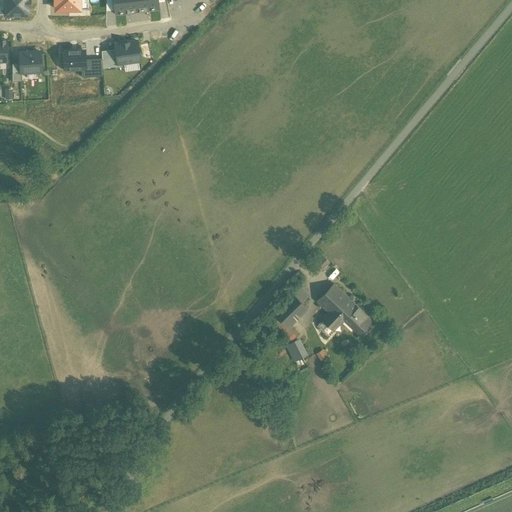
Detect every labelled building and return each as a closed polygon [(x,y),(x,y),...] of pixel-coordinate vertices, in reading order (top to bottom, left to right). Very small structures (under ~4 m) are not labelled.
[(0,5),(0,14),(28,14),(28,6),(30,6),(29,0),(4,0),(5,6),(0,5)] [(82,11),(81,0),(53,0),(54,11),(82,11)] [(112,0),(115,14),(137,12),(135,0),(112,0)] [(135,0),(137,12),(160,9),(158,0),(135,0)] [(138,61),(140,61),(137,41),(115,44),(116,49),(118,64),(119,64),(124,63),(138,61)] [(86,49),(62,50),(63,71),(81,70),(82,78),(87,77),(86,59),(86,49)] [(116,49),(102,51),(102,58),(102,69),(119,66),(119,64),(118,64),(116,49)] [(42,71),(40,52),(19,53),(20,63),(20,72),(42,71)] [(86,59),(87,77),(103,77),(102,69),(102,58),(86,59)] [(138,61),(124,63),(125,71),(139,69),(138,61)] [(20,63),(12,64),(12,82),(22,81),(21,72),(20,72),(20,63)] [(329,262),(320,253),(307,265),(315,274),(329,262)] [(372,320),(334,284),(317,301),(328,312),(321,319),(333,331),(344,319),(347,322),(359,333),(372,320)] [(299,286),(292,294),(301,302),(309,295),(299,286)] [(301,302),(292,294),(273,314),(288,328),(290,326),(307,308),(301,302)] [(288,328),(273,314),(268,319),(290,341),(297,333),(290,326),(288,328)] [(300,339),(295,342),(302,356),(307,354),(300,339)] [(294,360),(302,356),(295,342),(287,346),(294,360)] [(317,352),(322,360),(328,356),(324,349),(317,352)]
